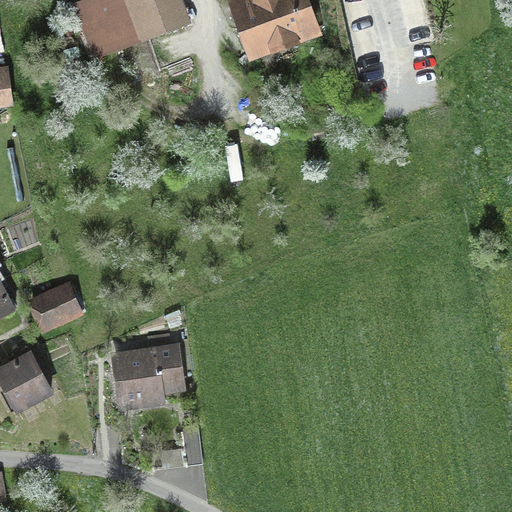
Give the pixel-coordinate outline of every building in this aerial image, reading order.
[(177,26),(167,0),(85,0),(71,5),(91,58),(177,26)] [(321,0),(261,0),(245,5),(264,66),(335,44),(321,0)] [(0,110),(12,110),(9,68),(0,68),(0,110)] [(0,321),(18,312),(1,282),(0,282),(0,321)] [(71,283),(54,291),(65,318),(82,311),(71,283)] [(49,325),(65,318),(54,291),(37,298),(49,325)] [(181,348),(112,354),(117,410),(164,406),(163,396),(186,394),(181,348)] [(52,392),(30,353),(0,369),(0,389),(13,413),(52,392)] [(198,430),(180,431),(184,465),(201,464),(198,430)]
